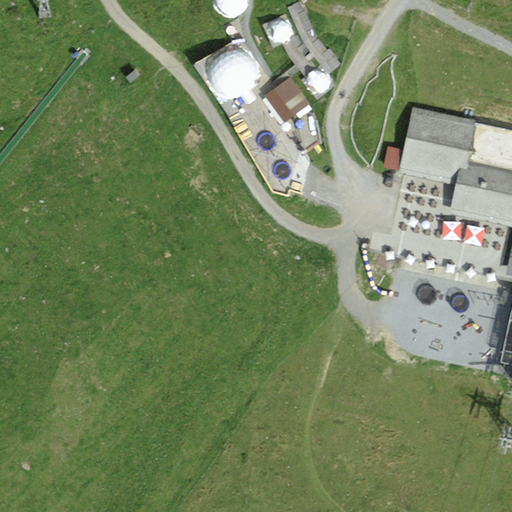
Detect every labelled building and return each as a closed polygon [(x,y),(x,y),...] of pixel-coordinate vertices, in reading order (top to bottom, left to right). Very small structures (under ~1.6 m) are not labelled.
[(250,0),(223,0),(231,12),(250,0)] [(281,9),(252,23),(261,41),(290,27),(281,9)] [(300,190),(321,140),(308,103),(290,115),(273,91),(264,71),(225,112),(273,185),(287,191),(289,185),(300,190)] [(273,91),(290,115),(308,103),(291,78),(273,91)] [(511,272),(511,125),(475,117),(474,121),(416,108),(408,146),(388,142),(384,162),(403,167),(402,173),(456,185),(451,210),(511,223),(511,264),(510,272),(511,272)] [(511,223),(451,210),(456,185),(402,173),(388,232),(372,228),(369,242),(510,272),(511,264),(511,223)]
